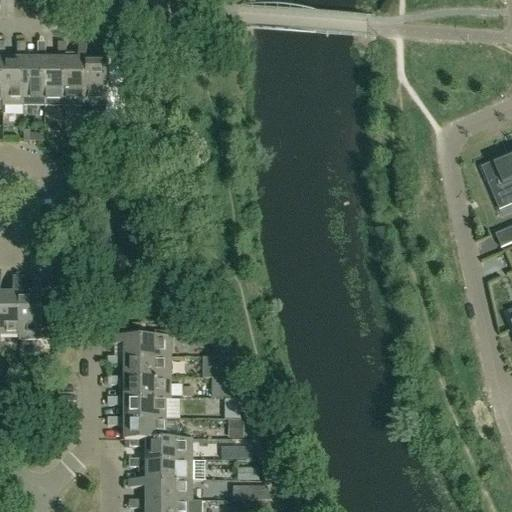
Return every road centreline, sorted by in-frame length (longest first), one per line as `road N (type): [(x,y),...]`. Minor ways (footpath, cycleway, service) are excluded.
road 1 (residential): [(500,402),(440,137),(511,108)]
road 2 (unknown): [(0,159),(38,164),(60,210),(44,251),(0,255)]
